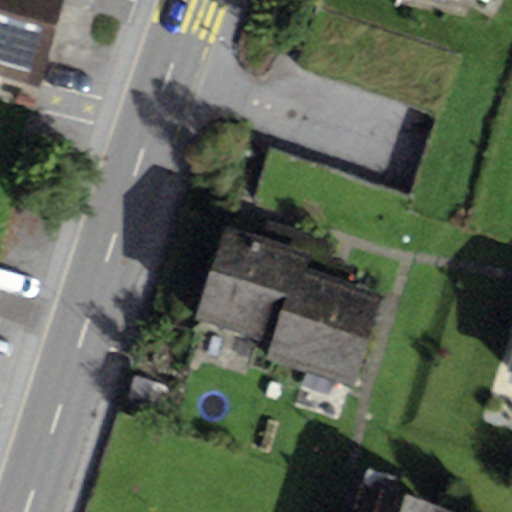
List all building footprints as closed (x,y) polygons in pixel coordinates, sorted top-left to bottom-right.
[(0,0),(0,72),(2,73),(33,82),(56,0),(0,0)] [(319,9),(299,68),(439,114),(461,56),(319,9)] [(269,158),(250,214),(335,242),(354,185),(269,158)] [(335,242),(391,261),(409,203),(354,185),(335,242)] [(264,255),(284,261),(292,239),(271,233),(264,255)] [(247,336),(278,347),(312,245),(292,239),(284,261),(264,255),(227,242),(205,311),(206,311),(250,326),(247,336)] [(325,268),(331,251),(312,245),(278,347),(273,362),(305,373),(308,362),(352,377),(354,378),(377,308),(340,296),(318,288),(325,268)] [(318,288),(340,296),(347,276),(325,268),(318,288)] [(247,336),(250,326),(206,311),(203,322),(247,336)] [(349,387),(352,377),(308,362),(305,373),(349,387)] [(403,511),(387,507),(392,488),(371,481),(365,500),(362,499),(358,511),(403,511)]
